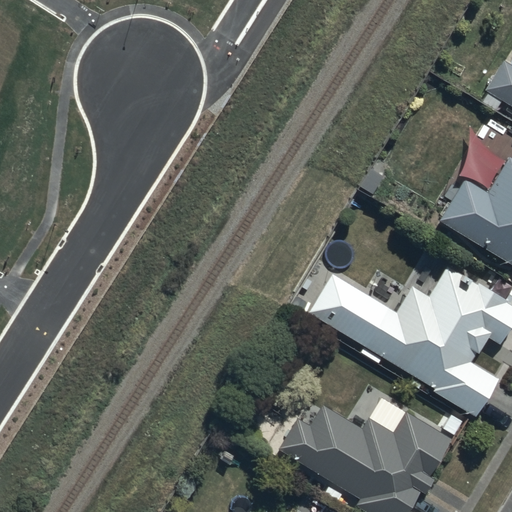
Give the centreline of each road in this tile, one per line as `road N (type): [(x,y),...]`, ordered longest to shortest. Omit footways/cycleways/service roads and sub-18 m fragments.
road 1 (residential): [(0,385),(126,179),(145,79)]
road 2 (residential): [(145,79),(224,37),(248,0)]
road 3 (residential): [(145,79),(52,0)]
